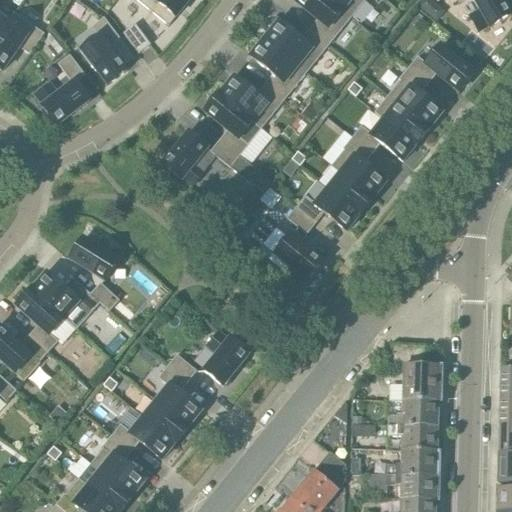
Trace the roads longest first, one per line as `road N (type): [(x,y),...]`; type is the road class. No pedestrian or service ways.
road 1 (residential): [(221,511),(406,280),(424,271),(473,270)]
road 2 (residential): [(34,164),(151,97),(234,0)]
road 3 (residential): [(468,511),(473,270)]
